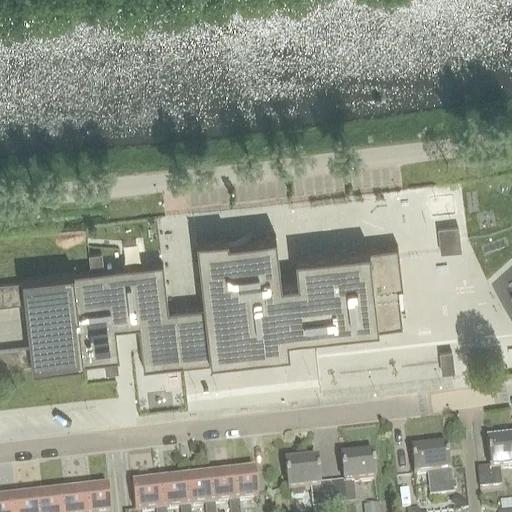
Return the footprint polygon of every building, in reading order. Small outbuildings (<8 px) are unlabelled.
[(511,214),(493,216),(496,267),(487,267),(489,296),(511,295),(511,214)] [(458,227),(438,229),(440,253),(461,251),(458,227)] [(76,274),(22,280),(23,284),(27,320),(27,321),(28,333),(32,369),(32,371),(39,370),(48,369),(66,367),(84,365),(103,363),(104,376),(118,374),(117,361),(118,361),(114,327),(136,325),(141,360),(142,371),(183,366),(207,364),(291,354),(289,337),(313,335),(349,331),(402,325),(397,287),(401,286),(396,245),(369,248),(369,247),(294,255),(296,279),(280,281),(274,232),(254,234),(227,237),(226,235),(195,238),(202,306),(166,310),(161,268),(161,264),(103,271),(102,258),(102,255),(87,256),(89,272),(76,274)] [(12,285),(14,306),(25,304),(22,284),(12,285)] [(4,307),(14,306),(12,285),(1,286),(4,307)] [(19,349),(22,370),(32,369),(30,348),(19,349)] [(11,371),(22,370),(19,349),(9,350),(11,371)] [(0,363),(1,372),(11,371),(9,350),(0,351),(0,363)] [(452,352),(439,353),(441,374),(454,373),(452,352)] [(499,471),(511,469),(511,447),(511,441),(485,444),(488,470),(476,471),(478,491),(500,489),(499,471)] [(454,496),(451,471),(449,472),(446,448),(410,452),(413,477),(426,476),(429,499),(454,496)] [(343,484),(330,485),(333,511),(342,511),(341,508),(355,506),(353,485),(375,482),(372,457),(340,461),(343,484)] [(316,462),(284,466),(287,494),(309,491),(311,511),(333,511),(330,485),(318,487),(316,462)] [(232,504),(228,505),(229,511),(239,511),(239,505),(258,502),(254,475),(229,477),(232,504)] [(208,507),(204,507),(204,511),(214,511),(214,506),(228,505),(232,504),(229,477),(204,480),(208,507)] [(183,510),(179,510),(179,511),(204,511),(204,507),(208,507),(204,480),(180,483),(183,510)] [(165,511),(166,511),(179,510),(183,510),(180,483),(156,486),(158,511),(165,511)] [(158,511),(156,486),(131,489),(133,511),(158,511)] [(83,511),(111,511),(109,491),(81,494),(83,511)] [(58,511),(83,511),(81,494),(57,497),(58,511)] [(34,511),(58,511),(57,497),(33,500),(34,511)] [(9,511),(34,511),(33,500),(8,503),(9,511)] [(0,511),(9,511),(8,503),(0,503),(0,511)]
